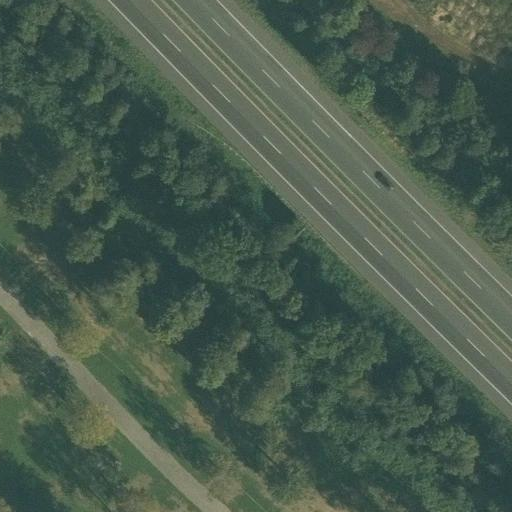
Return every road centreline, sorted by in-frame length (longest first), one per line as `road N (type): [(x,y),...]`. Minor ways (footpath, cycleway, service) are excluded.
road 1 (motorway): [(129,0),(511,379)]
road 2 (motorway): [(511,317),(191,0)]
road 3 (unknown): [(0,280),(218,511)]
